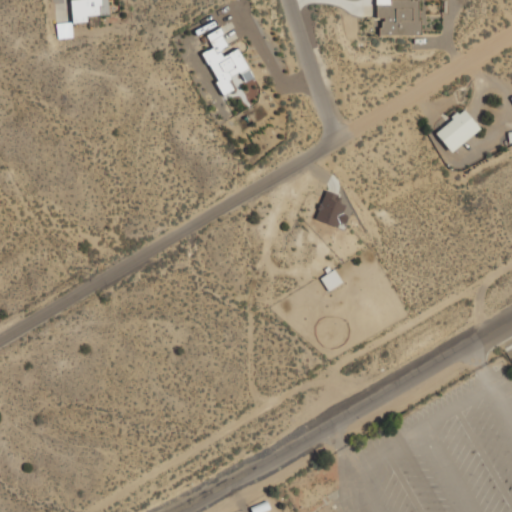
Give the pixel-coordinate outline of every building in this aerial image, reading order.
[(71,0),(73,22),(101,20),(101,15),(110,14),(109,0),(71,0)] [(421,34),(421,0),(388,0),(389,3),(378,3),(378,34),(421,34)] [(223,96),(237,89),(233,80),(251,71),(239,45),(232,49),(221,26),(206,33),(212,46),(202,51),(223,96)] [(454,153),(481,127),(461,106),(434,132),(454,153)] [(345,204),(337,201),(339,195),(324,190),(314,218),(337,227),(345,204)] [(326,290),(341,283),(334,269),(320,276),(326,290)] [(307,511),(333,511),(320,488),(300,499),(307,511)]
